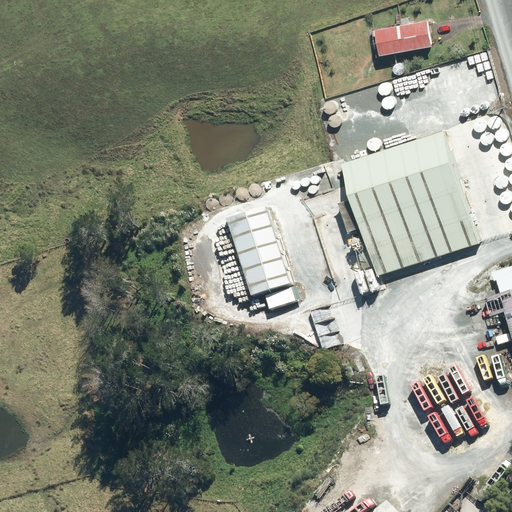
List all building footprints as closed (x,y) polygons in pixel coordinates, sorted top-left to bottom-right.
[(434,21),(382,30),(387,56),(439,47),(434,21)] [(363,216),(355,219),(358,228),(367,226),(383,275),(484,243),(448,130),(346,163),(363,216)] [(271,210),(233,222),(257,299),(296,287),(271,210)] [(510,313),(511,319),(511,267),(495,273),(497,282),(500,281),(504,296),(489,300),(494,318),(510,313)] [(296,289),(269,298),(274,312),(301,303),(296,289)] [(511,377),(501,349),(493,352),(511,402),(511,377)] [(397,465),(391,469),(396,476),(402,472),(397,465)] [(511,488),(509,486),(503,493),(509,498),(511,494),(511,488)]
